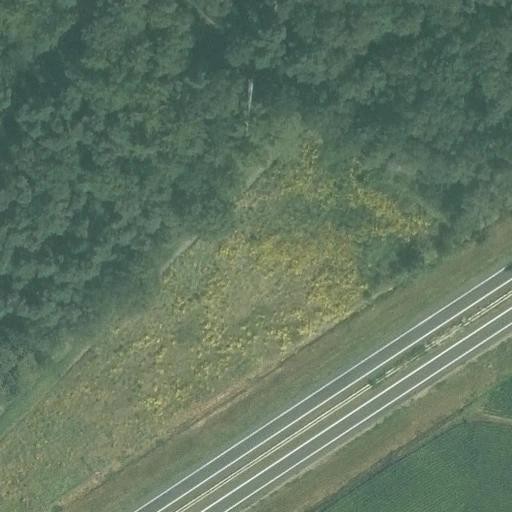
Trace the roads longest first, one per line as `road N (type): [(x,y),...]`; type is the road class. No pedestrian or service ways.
road 1 (trunk): [(511,274),(152,511)]
road 2 (trunk): [(211,511),(511,314)]
